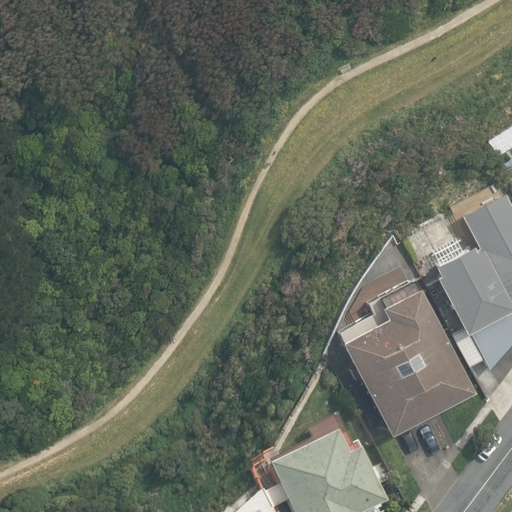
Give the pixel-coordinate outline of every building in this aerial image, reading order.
[(511,164),(511,126),(510,123),(484,140),(504,170),(511,164)] [(511,214),(500,193),(458,216),(475,246),(471,249),(468,244),(430,265),(435,275),(430,278),(462,335),(466,333),(487,369),(511,340),(511,325),(504,311),(511,306),(511,214)] [(338,339),(386,431),(468,389),(415,286),(412,288),(408,280),(378,296),(382,303),(378,305),(384,316),(338,339)] [(284,504),(287,511),(376,511),(375,509),(383,505),(353,444),(349,446),(338,423),(262,460),(275,487),(263,493),(271,510),(284,504)] [(267,511),(259,493),(237,511),(267,511)]
